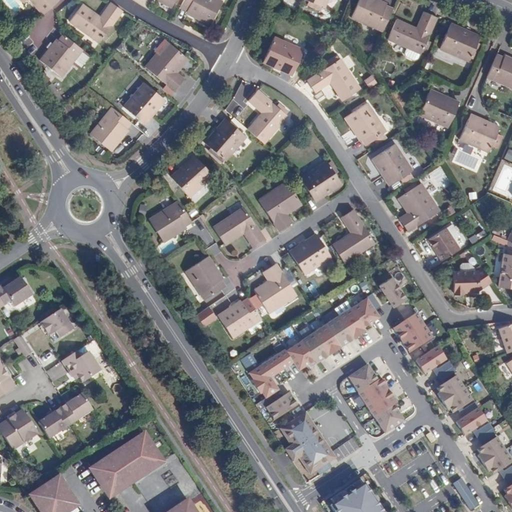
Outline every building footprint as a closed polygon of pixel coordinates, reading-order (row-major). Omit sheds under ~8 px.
[(59,0),(29,0),(43,17),(60,1),(59,0)] [(154,0),(171,9),(173,6),(160,0),(154,0)] [(223,1),(221,0),(183,0),(180,8),(187,12),(199,17),(198,20),(210,26),(223,1)] [(304,0),(317,5),(323,8),(326,9),(330,0),(304,0)] [(382,32),(393,8),(386,6),(375,1),(375,0),(359,0),(351,18),(382,32)] [(123,11),(110,2),(100,16),(83,4),(70,22),(99,44),(123,11)] [(186,14),(198,20),(199,17),(187,12),(186,14)] [(422,54),(424,49),(437,18),(424,12),(417,28),(397,19),(388,40),(421,55),(422,54)] [(481,36),(451,23),(439,50),(470,63),(481,36)] [(62,78),(83,50),(62,34),(58,39),(50,50),(49,49),(40,60),(62,78)] [(282,69),(281,72),(292,77),(304,48),(275,37),(264,61),(282,69)] [(57,38),(49,49),(50,50),(58,39),(57,38)] [(157,55),(168,42),(167,40),(156,53),(157,55)] [(189,60),(168,42),(157,55),(156,53),(144,66),(174,92),(185,79),(178,73),(189,60)] [(497,54),(486,78),(511,89),(511,60),(504,57),(497,54)] [(342,58),(308,80),(316,93),(331,84),(342,102),(361,89),(342,58)] [(264,61),(263,64),(271,68),(281,72),(282,69),(264,61)] [(145,126),(154,116),(152,114),(164,100),(144,82),(123,107),(145,126)] [(447,99),(448,97),(431,89),(430,91),(447,99)] [(248,130),(265,145),(288,117),(259,90),(248,102),(261,113),(248,130)] [(460,102),(448,97),(447,99),(430,91),(419,116),(448,129),(460,102)] [(152,114),(154,116),(166,102),(164,100),(152,114)] [(354,129),(361,140),(365,146),(388,132),(368,102),(344,118),(352,131),(354,129)] [(131,123),(111,107),(90,134),(112,152),(121,141),(118,139),(127,129),(131,123)] [(489,153),(500,129),(482,121),(483,119),(471,114),(459,140),(489,153)] [(209,147),(221,158),(226,162),(247,137),(226,118),(217,129),(219,130),(206,145),(209,147)] [(482,121),(500,129),(501,127),(483,119),(482,121)] [(118,139),(121,141),(129,131),(127,129),(118,139)] [(219,130),(217,129),(204,143),(206,145),(219,130)] [(359,142),(361,140),(354,129),(352,131),(359,142)] [(396,144),(373,158),(384,175),(382,177),(389,187),(414,171),(396,144)] [(218,161),(221,158),(209,147),(207,150),(218,161)] [(181,170),(195,157),(194,156),(179,168),(181,170)] [(214,177),(195,157),(181,170),(179,168),(170,177),(190,199),(214,177)] [(384,175),(373,158),(371,160),(382,177),(384,175)] [(324,194),(340,183),(326,161),(299,178),(316,203),(325,196),(324,194)] [(259,200),(279,232),(293,223),(288,215),(303,205),(287,181),(259,200)] [(422,182),(397,199),(407,214),(399,219),(409,233),(441,211),(422,182)] [(342,185),(340,183),(324,194),(325,196),(342,185)] [(191,222),(178,200),(148,219),(164,244),(177,236),(175,233),(186,227),(191,222)] [(244,235),(253,249),(265,241),(244,207),(213,227),(226,246),(244,235)] [(332,244),(345,265),(376,244),(353,210),(341,218),(351,233),(332,244)] [(175,233),(177,236),(187,229),(186,227),(175,233)] [(442,261),(460,248),(447,228),(428,240),(442,261)] [(332,258),(315,232),(304,239),(306,242),(290,252),(306,276),(332,258)] [(306,242),(304,239),(288,249),(290,252),(306,242)] [(511,288),(511,242),(507,241),(505,254),(503,253),(498,286),(511,288)] [(226,287),(222,280),(215,270),(217,268),(209,256),(186,272),(204,301),(226,287)] [(460,265),(460,271),(474,270),(468,262),(462,263),(460,265)] [(277,264),(262,273),(267,281),(254,290),(270,315),(298,296),(277,264)] [(479,292),(492,283),(482,267),(478,270),(474,270),(460,271),(453,271),(454,294),(479,294),(479,292)] [(215,270),(222,280),(224,279),(217,268),(215,270)] [(0,300),(3,306),(10,302),(14,307),(31,296),(20,277),(13,281),(7,286),(5,283),(0,285),(0,300)] [(392,277),(379,286),(393,308),(407,299),(392,277)] [(365,284),(360,287),(365,294),(370,291),(365,284)] [(367,297),(375,310),(381,307),(372,293),(366,297),(367,297)] [(301,340),(285,351),(293,362),(298,370),(314,360),(316,363),(366,330),(364,327),(379,317),(375,310),(367,297),(351,308),(351,307),(301,340)] [(233,339),(262,320),(248,298),(242,302),(230,309),(229,307),(218,315),(233,339)] [(230,309),(242,302),(240,300),(229,307),(230,309)] [(73,329),(60,308),(47,317),(51,324),(43,329),(48,336),(54,332),(59,338),(73,329)] [(315,311),(308,316),(315,325),(322,320),(315,311)] [(416,313),(393,328),(409,353),(432,338),(416,313)] [(47,317),(39,323),(42,327),(43,329),(51,324),(47,317)] [(20,335),(23,339),(42,327),(39,323),(20,335)] [(511,325),(499,330),(507,354),(511,352),(511,325)] [(13,340),(25,357),(32,352),(23,339),(20,335),(17,337),(13,340)] [(437,347),(415,361),(423,374),(446,360),(437,347)] [(285,351),(284,349),(249,372),(254,379),(252,380),(260,393),(262,392),(266,398),(279,389),(271,377),(293,362),(285,351)] [(76,351),(60,362),(71,377),(72,376),(75,374),(78,378),(81,382),(100,370),(88,351),(80,357),(76,351)] [(448,362),(433,372),(436,377),(451,367),(448,362)] [(0,397),(14,388),(7,376),(2,369),(0,365),(0,397)] [(378,380),(367,365),(348,377),(359,393),(358,393),(374,418),(375,418),(385,433),(404,420),(394,405),(397,403),(381,378),(378,380)] [(455,373),(451,367),(436,377),(440,383),(455,373)] [(472,401),(456,376),(436,388),(439,393),(437,394),(448,411),(451,409),(453,413),(472,401)] [(289,392),(266,407),(274,420),(297,405),(289,392)] [(67,403),(66,404),(60,408),(71,425),(93,410),(81,393),(72,399),(67,403)] [(251,398),(260,411),(265,409),(256,395),(251,398)] [(478,408),(475,402),(459,412),(463,418),(478,408)] [(71,425),(60,408),(54,412),(51,413),(46,417),(37,422),(49,440),(71,425)] [(478,408),(456,423),(464,436),(486,421),(478,408)] [(7,420),(0,423),(0,431),(13,451),(37,434),(21,410),(15,414),(7,420)] [(285,450),(293,462),(299,457),(310,474),(336,458),(306,412),(280,429),(291,445),(285,450)] [(492,428),(489,423),(473,433),(477,439),(492,428)] [(496,434),(492,428),(477,439),(480,444),(496,434)] [(431,432),(426,435),(431,443),(436,440),(431,432)] [(143,437),(89,473),(107,501),(162,465),(143,437)] [(511,462),(511,460),(496,437),(477,449),(480,454),(478,456),(488,472),(491,470),(494,474),(511,462)] [(511,473),(511,465),(500,474),(503,479),(511,473)] [(511,481),(511,473),(503,479),(507,485),(511,481)] [(59,477),(28,498),(37,511),(73,511),(80,508),(59,477)] [(461,478),(452,484),(470,511),(480,505),(461,478)] [(334,503),(331,505),(335,511),(383,511),(364,483),(361,485),(358,481),(331,499),(334,503)] [(191,511),(185,503),(171,511),(191,511)]
